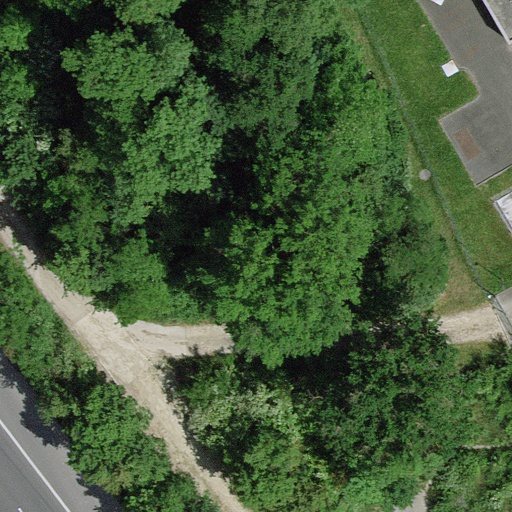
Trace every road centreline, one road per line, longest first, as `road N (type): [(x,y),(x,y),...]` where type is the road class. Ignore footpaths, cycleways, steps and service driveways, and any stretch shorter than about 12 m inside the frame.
road 1 (track): [(498,323),(411,335),(106,338)]
road 2 (track): [(91,318),(243,511)]
